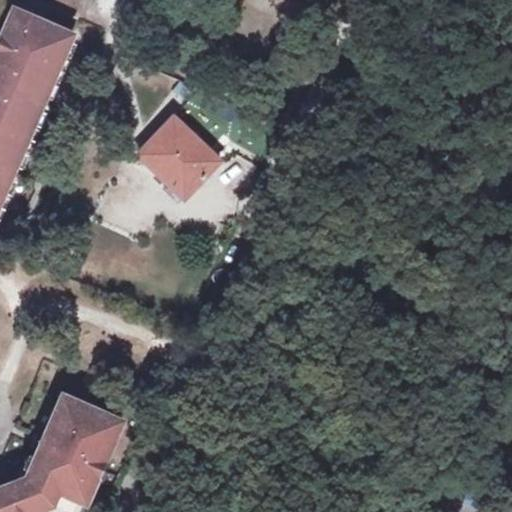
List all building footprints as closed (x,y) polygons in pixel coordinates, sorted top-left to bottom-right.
[(77,18),(84,0),(55,0),(52,7),(77,18)] [(0,84),(45,104),(75,36),(15,10),(4,36),(9,38),(9,39),(8,39),(6,39),(5,40),(3,41),(2,43),(1,44),(1,45),(0,46),(0,48),(1,50),(2,52),(4,54),(5,54),(13,58),(9,68),(1,71),(0,72),(0,84)] [(9,68),(13,58),(5,54),(4,54),(2,52),(1,50),(0,48),(0,46),(1,45),(0,46),(0,72),(1,71),(9,68)] [(0,208),(45,104),(0,84),(0,208)] [(222,162),(205,146),(175,118),(139,156),(156,171),(168,158),(198,187),(215,169),(222,162)] [(186,200),(198,187),(168,158),(156,171),(186,200)] [(0,511),(34,511),(53,505),(58,492),(86,505),(123,421),(63,394),(28,477),(14,483),(1,488),(0,488),(0,511)]
